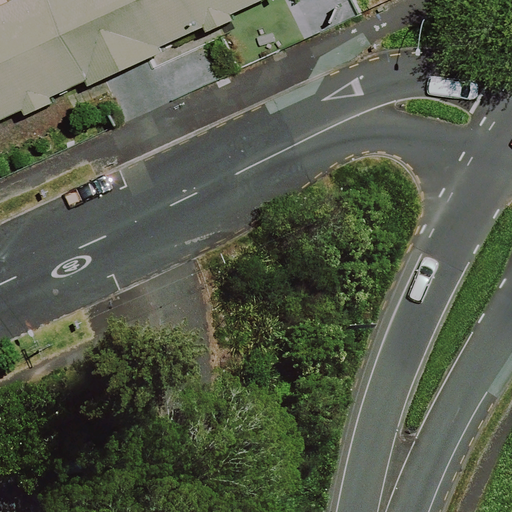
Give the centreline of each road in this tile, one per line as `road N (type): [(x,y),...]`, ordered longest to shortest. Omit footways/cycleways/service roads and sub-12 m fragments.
road 1 (secondary): [(370,511),(377,416),(434,275),(511,150)]
road 2 (residential): [(185,511),(192,389),(180,311),(141,219)]
road 3 (secondary): [(511,321),(398,511)]
road 4 (tertiary): [(141,219),(337,123)]
road 5 (tertiary): [(337,123),(385,84),(423,77),(479,91),(511,132)]
road 6 (tertiary): [(511,139),(337,123)]
road 7 (tertiary): [(0,284),(141,219)]
